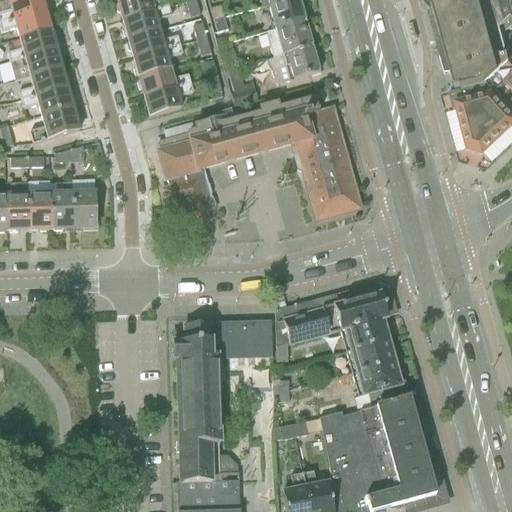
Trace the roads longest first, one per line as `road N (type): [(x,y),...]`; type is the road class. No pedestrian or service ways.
road 1 (tertiary): [(129,287),(270,278),(418,242)]
road 2 (residential): [(76,0),(128,202),(129,287)]
road 3 (residential): [(136,511),(129,287)]
road 4 (primary): [(506,511),(459,346)]
road 5 (primary): [(406,148),(362,0)]
road 6 (tertiary): [(0,289),(129,287)]
